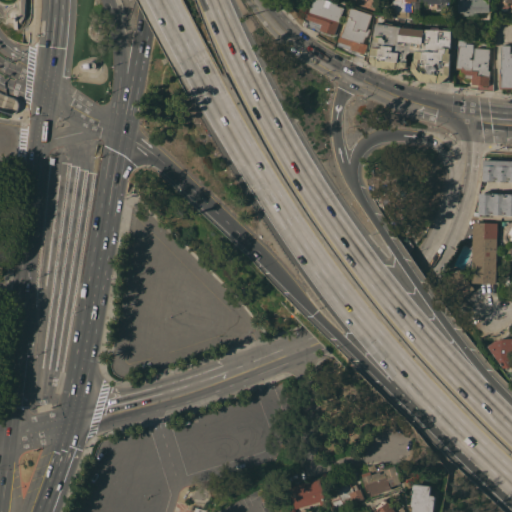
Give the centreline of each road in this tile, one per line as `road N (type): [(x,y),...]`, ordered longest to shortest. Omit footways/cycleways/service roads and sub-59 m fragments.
road 1 (motorway): [(511,428),(400,313),(332,223),(273,127),(211,0)]
road 2 (motorway): [(190,55),(268,195),(334,290),(488,457)]
road 3 (primary): [(42,117),(4,435)]
road 4 (motorway): [(260,253),(375,372),(488,457)]
road 5 (primary): [(69,424),(120,132)]
road 6 (motorway): [(511,401),(447,329),(354,193)]
road 7 (motorway): [(354,193),(352,164),(363,143),(386,135),(431,142),(452,173),(443,238)]
road 8 (residential): [(298,351),(309,464),(320,468),(391,446)]
road 9 (motorway): [(120,132),(260,253)]
road 10 (secondary): [(443,238),(466,167),(463,116)]
